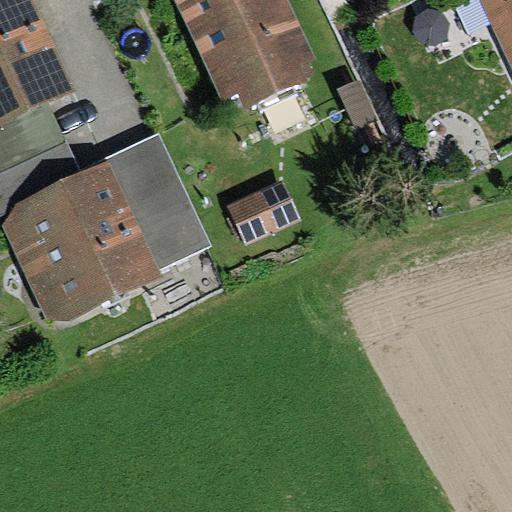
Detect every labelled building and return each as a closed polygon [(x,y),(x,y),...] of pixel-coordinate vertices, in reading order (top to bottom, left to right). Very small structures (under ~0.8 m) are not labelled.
[(16,0),(11,0),(0,5),(0,179),(55,155),(37,115),(63,104),(16,0)] [(307,85),(269,0),(192,0),(184,4),(234,117),(307,85)] [(511,0),(485,0),(511,60),(511,0)] [(55,155),(0,179),(0,208),(54,327),(201,261),(158,165),(76,201),(55,155)] [(279,198),(234,218),(248,251),(293,231),(279,198)]
